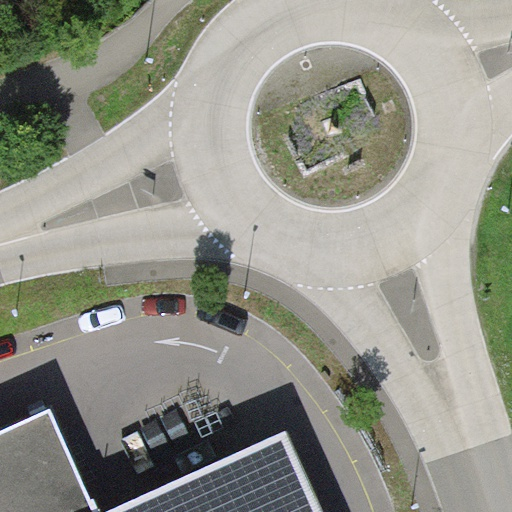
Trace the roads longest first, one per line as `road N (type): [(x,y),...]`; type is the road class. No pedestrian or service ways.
road 1 (residential): [(293,237),(344,289),(475,462)]
road 2 (primary): [(0,249),(129,232),(277,230)]
road 3 (primary): [(223,80),(170,128),(0,227)]
road 4 (residential): [(475,462),(435,197)]
road 5 (primary): [(396,17),(361,4),(288,11),(238,52),(223,80)]
road 6 (primary): [(223,80),(217,148),(249,209),(277,230)]
road 7 (primary): [(293,237),(323,245),(385,236),(435,197)]
road 8 (primary): [(457,149),(459,110),(448,73),(427,40),(396,17)]
